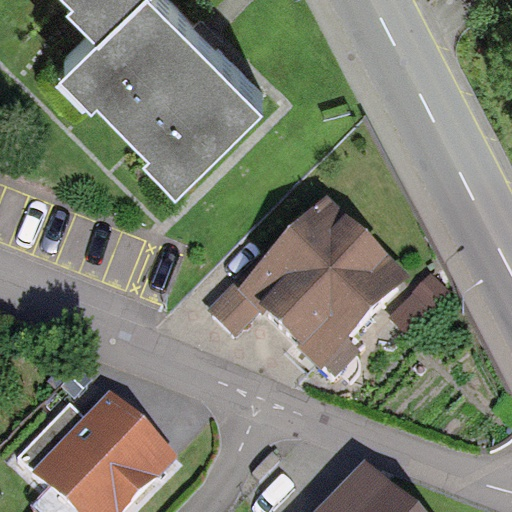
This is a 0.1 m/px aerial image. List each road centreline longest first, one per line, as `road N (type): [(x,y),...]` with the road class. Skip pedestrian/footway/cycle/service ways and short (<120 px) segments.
road 1 (primary): [(511,272),(371,0)]
road 2 (residential): [(0,297),(272,412)]
road 3 (residential): [(272,412),(511,492)]
road 4 (residential): [(179,511),(272,412)]
